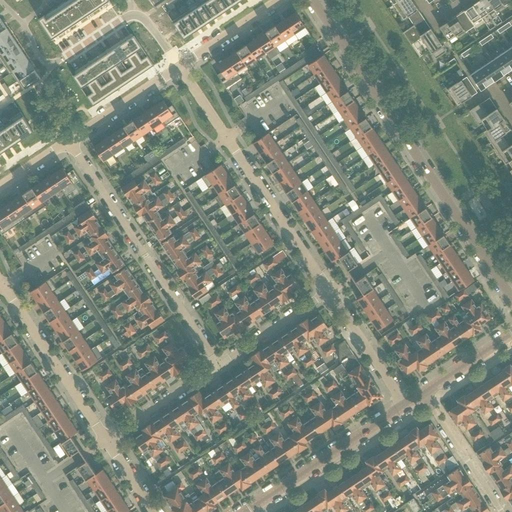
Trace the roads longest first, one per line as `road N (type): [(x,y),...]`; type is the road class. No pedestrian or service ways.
road 1 (residential): [(511,300),(312,0)]
road 2 (residential): [(218,366),(68,140)]
road 3 (residential): [(179,67),(328,292)]
road 4 (residential): [(106,440),(0,280)]
road 5 (tertiary): [(247,511),(405,408)]
road 6 (residential): [(501,511),(422,396)]
road 7 (residential): [(328,292),(405,408)]
road 8 (residential): [(106,440),(218,366)]
road 9 (residential): [(179,67),(68,140)]
road 10 (residential): [(218,366),(328,292)]
road 11 (residential): [(279,0),(179,67)]
